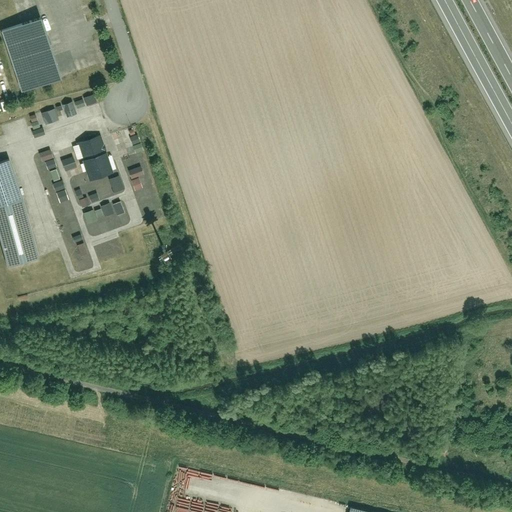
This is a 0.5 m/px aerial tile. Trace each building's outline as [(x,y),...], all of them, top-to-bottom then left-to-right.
[(44,19),(2,32),(22,93),(64,80),(44,19)] [(78,107),(99,103),(97,96),(66,103),(69,116),(80,113),(78,107)] [(46,124),(62,119),(59,108),(43,112),(46,124)] [(101,133),(77,141),(90,178),(114,170),(101,133)] [(44,160),(56,157),(54,149),(42,152),(44,160)] [(0,234),(11,266),(42,256),(10,157),(0,159),(0,234)] [(138,189),(146,187),(143,175),(148,174),(146,168),(133,171),(138,189)] [(82,198),(85,206),(101,199),(97,191),(82,198)] [(124,200),(98,209),(100,217),(116,212),(118,218),(119,218),(121,224),(131,221),(124,200)] [(85,237),(78,239),(85,255),(91,252),(85,237)]
